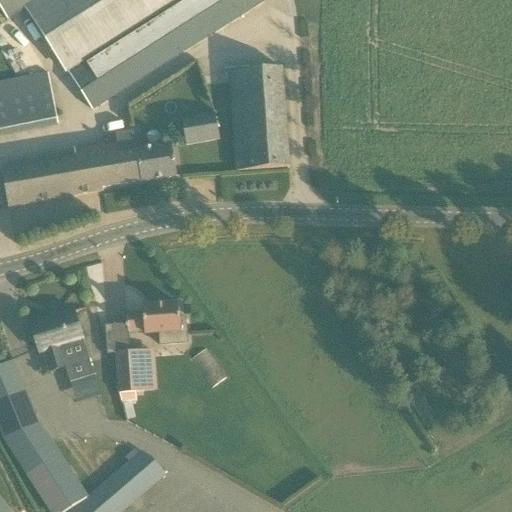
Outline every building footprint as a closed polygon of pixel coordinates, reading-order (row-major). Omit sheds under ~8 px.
[(27,9),(92,111),(266,0),(0,0),(0,9),(7,21),(27,9)] [(237,172),(289,169),(282,69),(230,72),(237,172)] [(48,73),(0,82),(0,137),(58,127),(48,73)] [(215,113),(181,119),(186,146),(219,140),(215,113)] [(76,157),(2,171),(8,209),(103,192),(102,189),(141,182),(141,183),(177,178),(172,146),(136,152),(133,132),(116,135),(118,145),(76,153),(76,157)] [(186,319),(179,320),(178,304),(143,307),(143,313),(126,314),(128,333),(144,332),(145,335),(161,334),(162,347),(181,345),(188,345),(186,319)] [(70,384),(94,376),(82,340),(83,340),(74,312),(30,326),(39,354),(44,352),(50,372),(65,368),(70,384)] [(192,358),(211,386),(225,377),(206,349),(192,358)] [(116,354),(120,401),(121,403),(135,403),(135,393),(144,393),(140,352),(116,354)] [(12,362),(0,367),(0,426),(6,440),(52,511),(68,511),(87,500),(39,426),(12,362)] [(142,453),(87,500),(72,511),(122,511),(165,475),(152,460),(142,453)] [(0,511),(10,511),(0,499),(0,511)]
